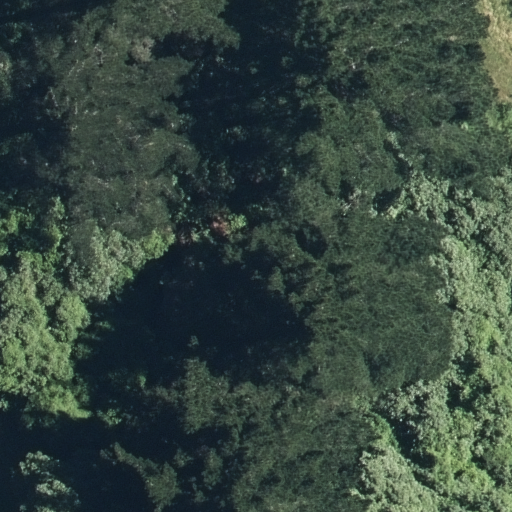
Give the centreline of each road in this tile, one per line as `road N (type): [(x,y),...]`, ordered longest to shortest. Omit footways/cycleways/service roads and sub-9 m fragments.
road 1 (track): [(0,96),(17,144),(191,337),(316,444),(355,447),(379,433),(367,397),(180,80),(170,0)]
road 2 (track): [(431,0),(511,112)]
